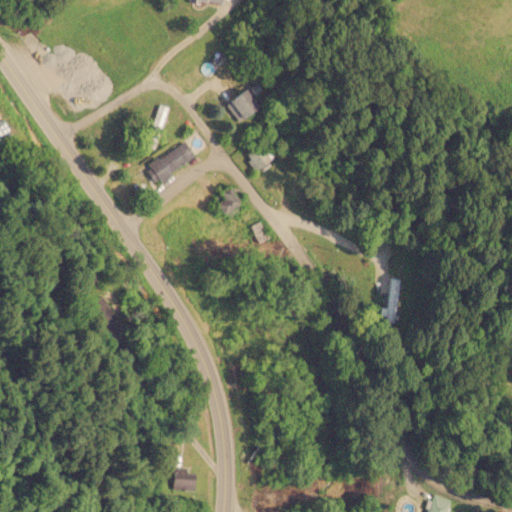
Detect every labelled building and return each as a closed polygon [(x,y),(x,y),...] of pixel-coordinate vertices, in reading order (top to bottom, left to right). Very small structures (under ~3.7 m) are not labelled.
[(81,54),(74,38),(38,56),(45,72),(81,54)] [(259,92),(251,83),(222,105),(235,122),(259,104),(253,97),(259,92)] [(169,108),(159,104),(142,144),(152,149),(169,108)] [(209,146),(195,126),(181,136),(183,140),(143,168),(153,183),(209,146)] [(271,159),(259,144),(243,156),(255,171),(271,159)] [(241,203),(227,185),(216,193),(221,199),(214,204),(223,217),(241,203)] [(377,317),(396,323),(408,285),(389,279),(377,317)] [(116,323),(98,294),(80,305),(98,334),(116,323)] [(172,489),(192,489),(192,468),(172,468),(172,489)] [(444,511),(449,499),(431,493),(423,511),(444,511)]
